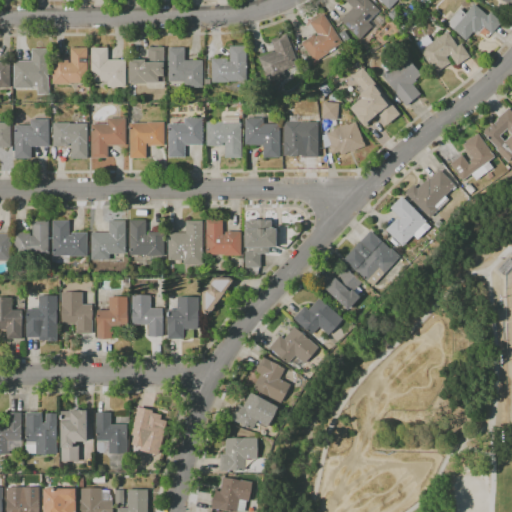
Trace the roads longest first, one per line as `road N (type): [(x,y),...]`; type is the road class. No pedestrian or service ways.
road 1 (residential): [(511,61),(360,190),(241,324),(208,375),(173,511)]
road 2 (residential): [(360,190),(0,191)]
road 3 (residential): [(271,0),(219,16),(0,18)]
road 4 (residential): [(208,375),(0,376)]
